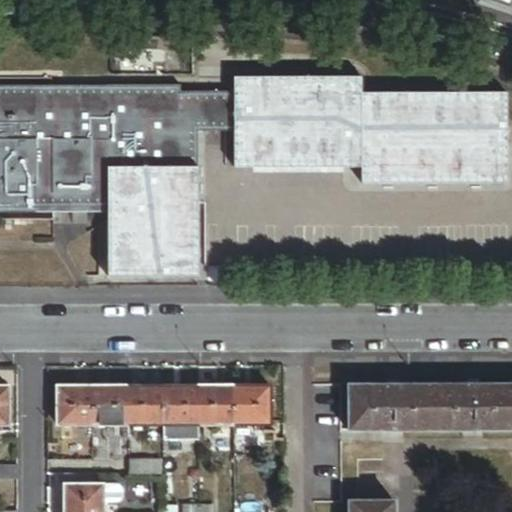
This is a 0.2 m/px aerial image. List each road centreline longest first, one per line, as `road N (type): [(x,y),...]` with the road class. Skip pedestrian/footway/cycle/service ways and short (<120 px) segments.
road 1 (residential): [(31,325),(511,324)]
road 2 (residential): [(33,511),(31,325)]
road 3 (residential): [(375,0),(511,34)]
